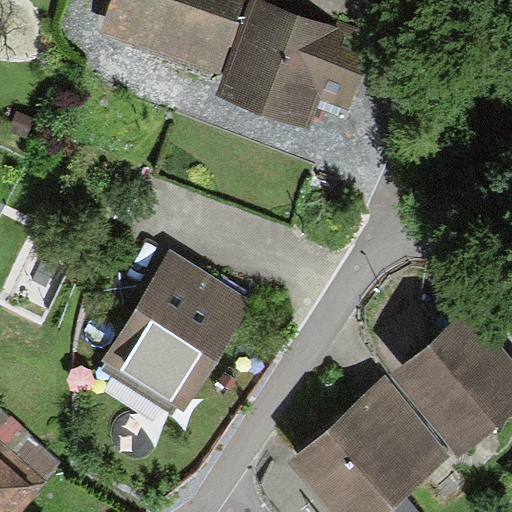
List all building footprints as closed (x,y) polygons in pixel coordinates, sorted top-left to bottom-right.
[(147,0),(179,10),(182,0),(147,0)] [(260,0),(227,78),(326,120),(369,19),(327,1),(320,17),(280,0),(260,0)] [(281,212),(304,157),(182,107),(159,161),(281,212)] [(241,310),(166,263),(106,359),(181,406),(241,310)] [(464,448),(511,409),(511,397),(458,330),(404,373),(464,448)] [(341,511),(402,511),(438,482),(366,396),(294,456),(341,511)] [(0,511),(13,511),(32,492),(63,458),(0,399),(0,511)]
